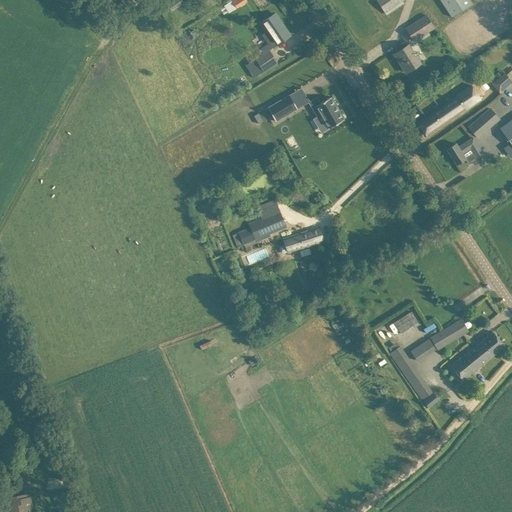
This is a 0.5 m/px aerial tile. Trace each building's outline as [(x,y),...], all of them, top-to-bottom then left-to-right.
[(122,10),(109,0),(99,0),(90,11),(102,20),(109,13),(116,18),(122,10)] [(172,1),(167,5),(171,11),(180,5),(176,0),(174,0),(172,1)] [(376,0),(384,12),(393,7),(402,0),(376,0)] [(472,4),(469,0),(440,0),(452,17),(472,4)] [(268,44),(259,50),(262,55),(268,50),(269,51),(277,45),(290,36),(289,35),(289,36),(279,22),(280,21),(274,13),(261,22),(267,31),(262,35),(268,44)] [(435,28),(427,15),(406,28),(414,41),(435,28)] [(406,72),(414,67),(420,63),(408,45),(395,53),(402,64),(401,65),(406,72)] [(261,66),(252,72),(256,78),(277,62),(269,51),(268,50),(262,55),(256,59),(261,66)] [(500,93),(511,82),(511,80),(504,72),(491,83),(500,93)] [(427,136),(482,99),(472,84),(417,122),(427,136)] [(289,95),(268,107),(276,121),(297,109),(289,95)] [(317,97),(309,102),(317,117),(321,115),(329,128),(344,119),(331,96),(320,103),(317,97)] [(477,137),(485,131),(499,118),(489,108),(468,127),(477,137)] [(511,145),(511,118),(500,128),(511,145)] [(456,164),(465,159),(469,164),(484,154),(473,137),(458,147),(456,143),(447,149),(456,164)] [(286,226),(279,211),(274,199),(256,207),(261,219),(249,224),(250,227),(241,231),(233,234),(238,247),(244,244),(244,245),(256,240),(257,242),(270,236),(269,234),(276,230),(286,226)] [(316,244),(323,241),(318,227),(283,238),(285,244),(280,246),(279,247),(279,249),(280,252),(281,253),(283,254),(288,252),(316,244)] [(223,280),(228,292),(235,289),(230,277),(223,280)] [(419,320),(412,309),(393,322),(400,333),(419,320)] [(461,319),(431,338),(438,349),(468,331),(461,319)] [(504,346),(493,332),(451,366),(462,380),(504,346)] [(435,347),(428,337),(409,350),(416,360),(435,347)] [(400,345),(389,352),(421,399),(432,392),(400,345)] [(439,399),(434,393),(423,401),(428,407),(439,399)] [(49,481),(50,489),(63,486),(61,478),(49,481)] [(7,498),(8,511),(29,511),(26,494),(7,498)]
